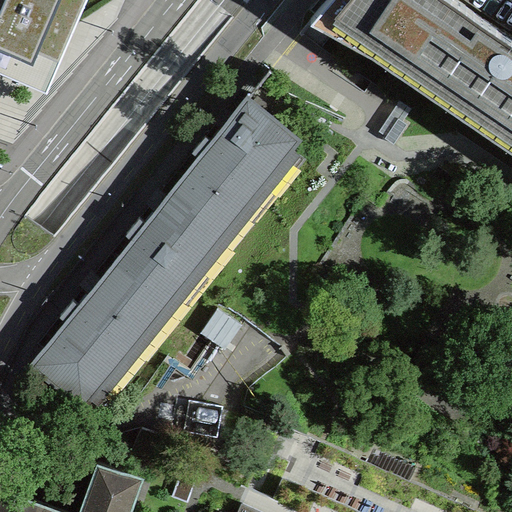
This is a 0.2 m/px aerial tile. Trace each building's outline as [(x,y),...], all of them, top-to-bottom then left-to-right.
[(0,0),(0,67),(47,88),(83,0),(0,0)] [(511,0),(325,0),(311,18),(371,51),(511,146),(511,0)] [(67,318),(31,362),(83,404),(96,387),(100,390),(289,156),(285,153),(299,136),(247,95),(212,139),(206,133),(193,149),(199,154),(146,220),(140,215),(127,231),(133,236),(79,302),(73,297),(60,313),(67,318)] [(128,511),(142,476),(98,460),(78,511),(74,511),(3,486),(0,493),(0,511),(128,511)] [(263,511),(241,502),(236,511),(223,511),(220,510),(218,511),(263,511)]
